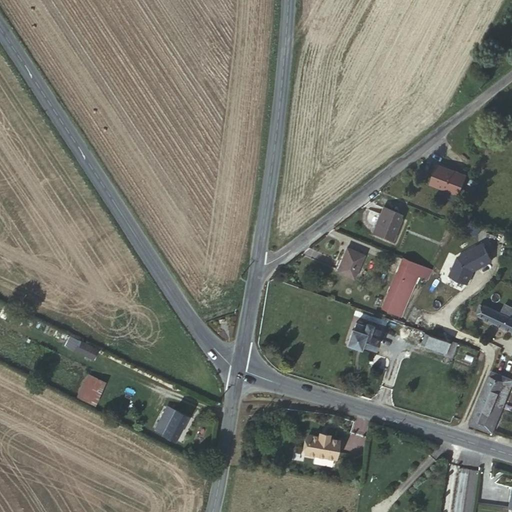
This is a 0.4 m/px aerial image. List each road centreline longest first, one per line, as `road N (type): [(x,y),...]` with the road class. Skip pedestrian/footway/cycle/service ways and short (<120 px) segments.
road 1 (secondary): [(236,368),(191,322),(0,30)]
road 2 (unclassified): [(255,266),(289,250),(511,73)]
road 3 (secondary): [(511,452),(236,368)]
road 4 (tertiary): [(288,0),(255,266)]
road 5 (tertiary): [(236,368),(208,511)]
